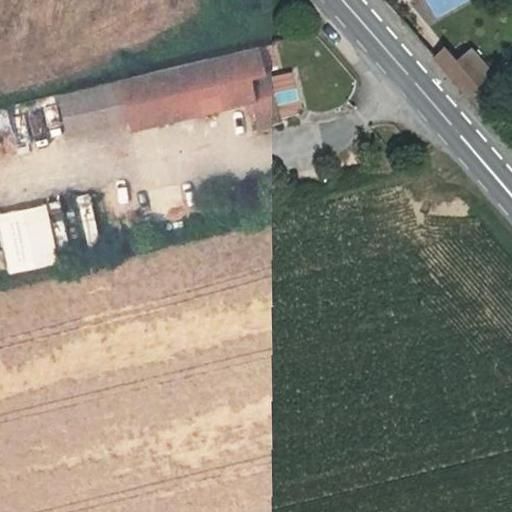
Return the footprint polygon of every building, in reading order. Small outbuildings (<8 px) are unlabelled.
[(426,0),(433,17),(461,5),(458,0),(426,0)] [(474,96),(511,80),(511,79),(496,60),(481,67),(473,55),(457,63),(446,50),(437,56),(473,97),(474,96)] [(124,92),(135,133),(136,136),(257,109),(265,139),(290,131),(290,129),(306,124),(310,117),(301,83),(280,89),(277,81),(287,78),(280,52),(124,92)] [(74,148),(135,133),(124,92),(64,107),(74,148)] [(48,201),(0,211),(0,235),(8,272),(60,261),(48,201)]
